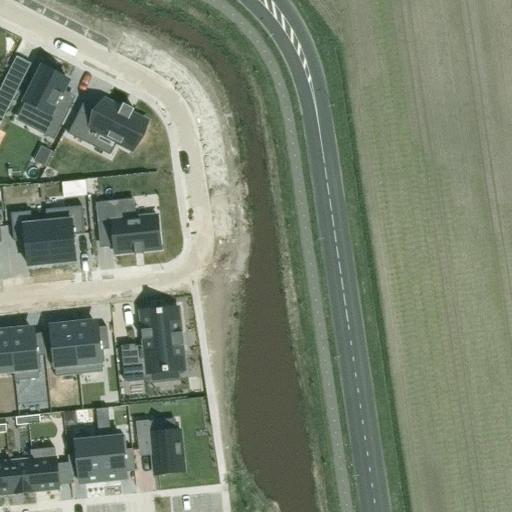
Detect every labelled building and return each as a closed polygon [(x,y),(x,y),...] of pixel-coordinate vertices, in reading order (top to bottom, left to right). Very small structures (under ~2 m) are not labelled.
[(48,67),(24,112),(50,126),(45,133),(59,141),(74,114),(60,107),(74,81),(48,67)] [(0,117),(4,119),(22,83),(9,77),(0,94),(0,117)] [(82,107),(69,132),(85,140),(92,125),(123,141),(137,112),(101,94),(92,112),(82,107)] [(45,167),(52,152),(42,147),(34,162),(45,167)] [(105,210),(93,212),(96,240),(108,238),(110,258),(149,254),(146,222),(106,226),(105,210)] [(72,226),(48,229),(52,264),(76,262),(74,242),(85,241),(83,217),(71,218),(72,226)] [(24,223),(12,224),(15,248),(26,247),(28,267),(52,264),(48,229),(24,231),(24,223)] [(128,316),(130,336),(106,338),(109,365),(132,363),(133,371),(169,367),(164,312),(128,316)] [(89,321),(74,322),(78,364),(101,362),(99,342),(97,323),(89,323),(89,321)] [(59,327),(51,328),(54,347),(55,367),(78,364),(74,322),(59,324),(59,327)] [(25,327),(11,329),(15,371),(37,369),(36,349),(34,329),(26,330),(25,327)] [(0,372),(15,371),(11,329),(0,329),(0,372)] [(97,421),(109,420),(108,409),(96,410),(97,421)] [(29,425),(40,424),(39,415),(28,417),(29,425)] [(29,425),(28,417),(16,418),(17,427),(29,425)] [(181,439),(157,441),(156,433),(145,434),(147,458),(158,457),(160,477),(184,474),(181,439)] [(122,438),(98,441),(102,481),(126,479),(122,438)] [(79,484),(102,481),(98,441),(75,443),(79,484)] [(46,456),(49,491),(71,489),(67,453),(46,456)] [(49,491),(46,456),(25,458),(28,493),(49,491)] [(25,458),(4,460),(7,495),(28,493),(25,458)]
